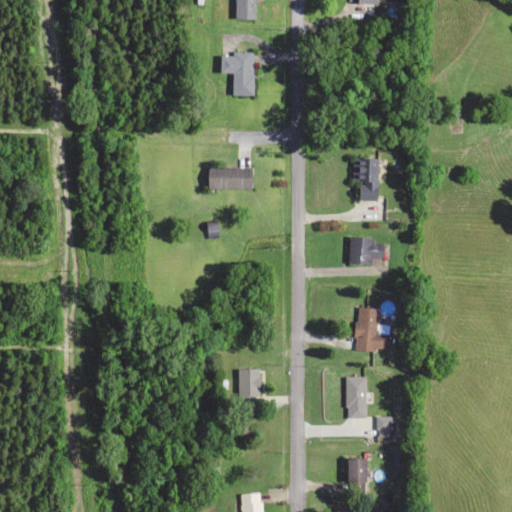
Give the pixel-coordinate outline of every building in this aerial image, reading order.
[(253,0),(232,0),(233,18),(254,18),(253,0)] [(250,52),(217,52),(217,72),(229,72),(229,93),(250,93),(250,52)] [(350,181),(357,181),(357,199),(375,199),(376,157),(350,157),(350,181)] [(205,188),(249,188),(249,165),(205,165),(205,188)] [(345,262),(369,263),(369,257),(381,258),(381,241),(370,241),(371,236),(346,235),(345,262)] [(374,333),(375,307),(354,306),(352,349),(385,351),(386,334),(374,333)] [(235,369),(235,403),(256,403),(256,369),(235,369)] [(363,376),(343,376),(343,417),(363,417),(363,376)] [(374,427),(389,427),(389,416),(374,416),(374,427)] [(344,457),(344,482),(363,482),(363,457),(344,457)] [(239,493),(239,511),(259,511),(259,493),(239,493)]
